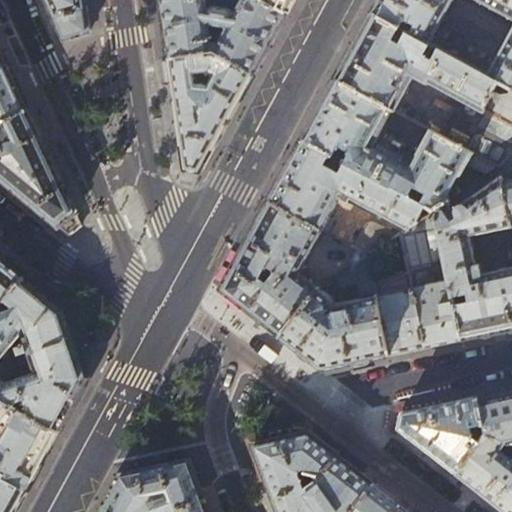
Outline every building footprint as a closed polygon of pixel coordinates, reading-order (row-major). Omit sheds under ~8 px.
[(83,0),(47,0),(65,38),(88,31),(83,0)] [(205,0),(160,0),(163,21),(169,59),(213,52),(253,74),(262,56),(268,46),(286,12),(263,0),(241,0),(233,15),(230,10),(227,9),(225,8),(212,6),(207,7),(205,0)] [(293,0),(263,0),(286,12),(293,0)] [(511,0),(378,0),(372,12),(429,44),(453,0),(476,0),(511,20),(511,30),(488,75),(511,87),(511,0)] [(511,87),(488,75),(429,44),(372,12),(356,42),(336,78),(392,109),(395,110),(414,77),(426,83),(428,83),(429,83),(429,82),(463,100),(458,109),(454,107),(443,127),(445,128),(441,136),(498,167),(499,166),(511,151),(511,87)] [(12,77),(0,51),(0,123),(27,110),(12,77)] [(213,52),(169,59),(171,73),(174,92),(185,169),(200,171),(227,121),(232,112),(253,74),(213,52)] [(320,109),(303,139),(341,159),(344,154),(338,151),(341,145),(353,151),(347,163),(408,196),(414,186),(425,193),(420,203),(434,210),(450,198),(448,195),(459,175),(460,175),(467,163),(487,174),(498,167),(441,136),(431,130),(410,168),(371,147),(392,109),(336,78),(320,109)] [(43,144),(27,110),(0,123),(0,177),(69,234),(81,225),(59,179),(43,144)] [(347,163),(341,159),(303,139),(286,171),(277,187),(269,201),(322,229),(329,232),(335,221),(328,217),(341,194),(344,196),(342,197),(343,200),(347,202),(349,201),(350,199),(405,229),(434,210),(420,203),(408,196),(347,163)] [(511,151),(499,166),(511,227),(511,226),(511,151)] [(511,227),(499,166),(498,167),(487,174),(450,198),(434,210),(461,339),(504,330),(511,328),(511,260),(510,261),(511,264),(511,267),(482,274),(480,265),(477,266),(470,237),(511,227)] [(299,272),(322,229),(269,201),(266,207),(248,240),(222,289),(251,312),(281,335),(318,287),(299,272)] [(461,339),(434,210),(405,229),(401,232),(425,347),(443,343),(461,339)] [(353,245),(357,247),(369,254),(398,234),(373,221),(370,220),(368,220),(367,221),(365,223),(353,245)] [(401,232),(398,234),(369,254),(389,354),(407,350),(425,347),(401,232)] [(353,264),(369,254),(357,247),(350,260),(353,264)] [(369,254),(353,264),(355,279),(352,284),(355,300),(333,304),(333,299),(318,287),(281,335),(314,361),(324,368),(353,362),(389,354),(369,254)] [(0,293),(6,299),(25,276),(0,255),(0,293)] [(6,299),(0,305),(0,397),(59,430),(73,403),(87,377),(64,309),(50,297),(25,276),(6,299)] [(104,344),(99,329),(92,332),(97,346),(104,344)] [(511,389),(504,391),(478,397),(483,423),(485,433),(505,443),(511,445),(511,389)] [(59,430),(0,397),(0,469),(6,473),(4,477),(26,490),(42,461),(59,430)] [(472,425),(483,423),(478,397),(459,401),(402,413),(399,427),(407,434),(428,451),(455,472),(479,441),(474,436),(472,425)] [(339,511),(351,511),(373,484),(335,454),(309,433),(254,445),(279,511),(338,511),(339,511)] [(485,433),(479,441),(455,472),(489,498),(506,511),(511,511),(511,459),(499,450),(505,443),(485,433)] [(428,451),(407,434),(404,438),(425,454),(428,451)] [(209,511),(206,503),(190,459),(121,473),(99,511),(209,511)] [(0,511),(14,511),(26,490),(4,477),(6,473),(0,469),(0,511)] [(373,484),(351,511),(409,511),(404,508),(373,484)]
